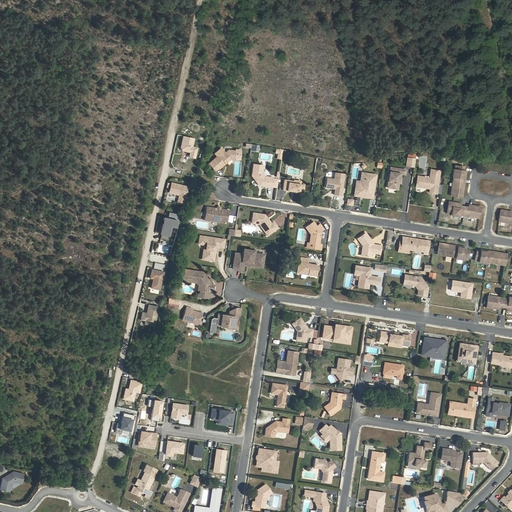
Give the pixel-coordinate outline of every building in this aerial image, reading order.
[(190,152),(189,157),(195,158),(197,148),(192,147),(194,138),(183,136),(181,148),(182,150),(190,152)] [(216,171),(219,167),(220,168),(224,165),(223,164),(225,162),(226,163),(232,158),(236,158),(236,150),(229,150),(226,152),(221,147),(215,153),(217,156),(209,163),(216,171)] [(406,166),(414,167),(415,158),(407,157),(406,166)] [(263,165),(254,164),(252,175),(260,185),(272,187),(273,177),(265,176),(262,172),(263,165)] [(464,170),(464,166),(455,164),(455,168),(453,168),(452,176),(453,176),(462,178),(464,178),(465,170),(464,170)] [(399,177),(401,177),(401,173),(405,173),(406,169),(391,166),(387,186),(398,188),(399,182),(398,182),(399,177)] [(438,186),(441,170),(432,169),(430,176),(431,177),(430,178),(429,177),(418,175),(417,186),(431,188),(430,192),(437,193),(438,186)] [(342,195),(345,173),(335,172),(335,179),(327,178),(326,187),(333,188),(335,187),(336,187),(336,189),(335,194),(342,195)] [(366,175),(362,174),(361,183),(357,183),(356,187),(362,188),(364,186),(366,175)] [(376,177),(366,175),(364,186),(362,188),(356,187),(355,196),(370,198),(372,197),(376,177)] [(462,178),(453,176),(453,178),(450,195),(454,195),(462,196),(463,191),(461,191),(463,181),(462,181),(462,178)] [(294,182),(294,180),(285,179),(283,189),(304,192),(305,184),(301,183),(294,182)] [(188,187),(171,183),(170,191),(180,194),(178,201),(184,202),(188,187)] [(453,201),(449,201),(447,212),(451,213),(451,214),(459,215),(459,214),(463,215),(465,206),(460,205),(461,204),(453,203),(453,201)] [(468,206),(465,206),(463,215),(479,217),(481,206),(476,205),(476,206),(468,205),(468,206)] [(218,208),(207,207),(205,220),(228,223),(229,214),(230,214),(231,210),(221,209),(218,208)] [(511,211),(505,211),(505,210),(500,209),(499,220),(511,222),(511,211)] [(265,214),(253,212),(251,222),(259,223),(265,232),(270,229),(272,232),(278,227),(273,220),(271,222),(265,214)] [(177,220),(164,217),(160,234),(161,234),(160,239),(167,240),(170,226),(175,228),(177,220)] [(322,248),(322,243),(320,243),(321,236),(320,235),(321,233),(322,233),(322,231),(325,228),(321,222),(318,225),(314,220),(307,226),(312,233),(311,241),(311,242),(315,242),(314,247),(322,248)] [(358,237),(363,244),(362,253),(371,255),(372,250),(380,251),(382,244),(373,242),(374,241),(366,231),(358,237)] [(200,235),(199,242),(205,242),(207,245),(206,249),(204,250),(203,259),(215,261),(216,252),(214,250),(215,248),(217,246),(224,247),(225,239),(200,235)] [(424,251),(424,253),(427,254),(429,244),(429,240),(426,240),(415,238),(415,240),(413,239),(411,237),(403,236),(402,240),(401,245),(407,246),(408,248),(409,248),(424,251)] [(402,240),(400,240),(398,250),(408,252),(409,248),(408,248),(407,246),(401,245),(402,240)] [(444,243),(439,242),(437,253),(454,256),(456,256),(457,247),(453,247),(454,246),(444,244),(444,243)] [(465,247),(457,246),(457,247),(456,256),(456,257),(463,259),(463,257),(467,258),(469,249),(465,248),(465,247)] [(255,252),(244,250),(244,253),(236,252),(233,267),(243,269),(245,261),(261,264),(263,253),(255,252)] [(480,251),(476,250),(475,259),(479,260),(479,261),(486,262),(486,261),(488,252),(488,251),(480,250),(480,251)] [(492,253),(488,252),(486,261),(505,264),(507,253),(502,252),(502,253),(492,252),(492,253)] [(149,261),(166,263),(167,255),(151,253),(149,261)] [(265,253),(263,253),(261,264),(245,261),(244,263),(263,266),(265,253)] [(309,258),(300,256),(299,261),(301,261),(300,267),(303,271),(309,272),(309,274),(317,275),(319,264),(309,262),(309,258)] [(301,261),(299,261),(297,272),(309,274),(309,272),(303,271),(300,267),(301,261)] [(372,266),(356,264),(355,273),(360,273),(364,274),(363,278),(362,278),(359,279),(358,283),(360,285),(365,286),(366,282),(368,281),(369,281),(379,283),(380,276),(370,274),(372,266)] [(153,279),(151,288),(159,290),(163,272),(152,270),(150,278),(153,279)] [(186,270),(185,279),(199,281),(201,280),(204,285),(203,291),(202,291),(201,291),(199,291),(198,291),(198,297),(210,299),(211,291),(214,292),(215,284),(212,284),(212,283),(205,272),(186,270)] [(419,289),(418,293),(427,295),(429,286),(427,283),(422,276),(410,274),(408,283),(416,285),(419,289)] [(199,281),(185,279),(184,282),(198,284),(199,286),(198,291),(199,291),(201,291),(202,291),(203,291),(204,285),(201,280),(199,281)] [(452,280),(450,289),(458,291),(459,290),(461,290),(461,291),(460,296),(469,298),(472,284),(452,280)] [(488,294),(486,306),(491,307),(491,306),(498,307),(499,306),(503,306),(504,297),(488,294)] [(504,297),(503,306),(506,307),(506,308),(511,309),(511,296),(508,296),(508,298),(504,297)] [(169,298),(168,308),(177,309),(178,300),(169,298)] [(158,307),(149,305),(147,313),(142,312),(141,319),(145,320),(145,324),(154,326),(158,307)] [(197,313),(193,311),(194,309),(187,307),(183,319),(200,324),(203,313),(198,312),(197,313)] [(230,313),(230,316),(230,318),(227,317),(225,317),(219,316),(218,326),(222,327),(222,328),(226,329),(227,330),(232,330),(233,329),(234,327),(237,327),(238,326),(240,310),(233,309),(230,313)] [(298,331),(297,340),(307,342),(307,335),(312,336),(313,329),(309,328),(300,318),(293,324),(298,331)] [(352,326),(345,325),(345,328),(336,327),(326,325),(324,338),(334,339),(343,340),(344,337),(350,338),(352,326)] [(343,340),(334,339),(334,341),(351,343),(353,326),(352,326),(350,338),(344,337),(343,340)] [(390,333),(380,332),(379,343),(388,344),(388,343),(402,344),(401,346),(409,347),(411,336),(403,335),(403,336),(398,336),(394,335),(389,334),(390,333)] [(424,339),(423,346),(430,347),(431,340),(435,341),(435,342),(437,342),(438,340),(432,339),(424,338),(424,339)] [(430,347),(423,346),(422,355),(439,358),(440,353),(444,354),(446,342),(442,342),(442,340),(438,340),(437,342),(435,342),(435,341),(431,340),(430,347)] [(457,361),(464,362),(464,359),(472,361),(473,356),(475,357),(477,347),(460,344),(457,361)] [(278,367),(277,373),(285,375),(295,376),(299,353),(289,351),(287,363),(287,365),(281,364),(278,367)] [(493,353),(491,363),(501,365),(502,366),(511,368),(511,359),(511,357),(506,356),(505,357),(502,357),(502,356),(502,354),(493,353)] [(364,365),(368,366),(369,362),(372,362),(373,356),(365,355),(364,365)] [(339,368),(339,369),(338,373),(343,380),(351,375),(351,374),(355,375),(356,367),(352,367),(353,359),(341,358),(339,368)] [(384,367),(383,374),(394,376),(393,378),(400,379),(401,375),(402,374),(402,371),(402,370),(402,366),(387,363),(386,366),(385,367),(384,367)] [(312,373),(305,372),(303,383),(310,384),(312,373)] [(302,382),(301,391),(309,392),(310,384),(303,383),(302,382)] [(279,394),(277,406),(284,407),(288,386),(274,383),(272,393),(279,394)] [(342,408),(344,398),(347,399),(348,394),(334,392),(333,402),(327,406),(333,415),(342,408)] [(438,415),(441,393),(433,392),(431,394),(430,404),(420,403),(418,404),(417,412),(427,414),(428,413),(431,413),(432,415),(438,415)] [(509,416),(511,404),(494,402),(495,399),(490,398),(489,402),(490,403),(490,406),(488,406),(487,416),(492,416),(493,413),(500,414),(500,415),(509,416)] [(474,418),(476,400),(469,399),(469,405),(453,402),(451,412),(460,413),(459,416),(474,418)] [(449,414),(459,416),(460,413),(451,412),(453,402),(451,402),(449,414)] [(295,415),(293,424),(301,425),(302,417),(295,415)] [(275,421),(266,428),(265,436),(274,438),(275,434),(278,432),(283,432),(284,429),(288,429),(289,420),(282,418),(282,422),(275,421)] [(304,429),(309,430),(309,427),(311,428),(313,420),(305,419),(304,429)] [(326,425),(321,431),(324,433),(325,433),(331,439),(332,440),(332,449),(332,450),(342,449),(342,435),(341,434),(340,434),(338,433),(338,431),(332,426),(331,426),(329,428),(326,425)] [(325,433),(322,436),(328,442),(331,439),(325,433)] [(315,436),(311,440),(317,447),(321,444),(315,436)] [(421,459),(422,449),(424,450),(430,450),(431,443),(423,442),(423,446),(416,445),(415,453),(409,452),(407,463),(414,463),(414,466),(426,468),(427,460),(423,460),(421,459)] [(259,449),(258,455),(259,456),(259,459),(257,460),(256,466),(262,467),(271,468),(274,466),(275,461),(276,452),(259,449)] [(450,450),(442,449),(441,459),(449,461),(451,463),(450,467),(459,468),(462,453),(454,452),(452,453),(451,453),(450,451),(450,450)] [(380,462),(383,463),(384,454),(372,452),(368,480),(382,482),(384,473),(378,472),(380,462)] [(487,452),(472,452),(472,459),(478,459),(478,462),(483,462),(491,470),(498,462),(490,455),(489,455),(488,454),(488,452),(487,452)] [(325,461),(315,459),(313,468),(320,469),(322,472),(325,476),(324,483),(331,484),(333,471),(332,470),(336,467),(331,461),(327,463),(325,461)] [(275,461),(274,466),(271,468),(262,467),(262,471),(278,473),(279,462),(275,461)] [(156,473),(146,467),(143,473),(145,474),(140,483),(138,488),(136,491),(133,489),(131,494),(138,499),(141,494),(145,496),(144,499),(148,501),(152,495),(148,493),(155,479),(153,478),(156,473)] [(5,480),(2,491),(12,494),(13,487),(17,484),(24,486),(26,476),(15,474),(13,475),(13,476),(12,477),(10,477),(5,480)] [(194,476),(190,484),(197,487),(201,479),(194,476)] [(161,485),(166,487),(169,480),(165,478),(161,485)] [(252,502),(251,507),(260,508),(261,505),(263,504),(266,504),(267,498),(273,493),(266,485),(265,485),(256,491),(255,503),(252,502)] [(217,511),(221,490),(211,489),(208,510),(193,508),(192,511),(217,511)] [(504,496),(501,499),(507,505),(509,502),(511,504),(511,489),(511,490),(509,492),(505,497),(504,496)] [(180,511),(189,495),(181,491),(177,499),(168,494),(163,503),(171,506),(172,506),(175,508),(175,509),(173,511),(174,511),(180,511)] [(315,492),(305,491),(304,496),(314,497),(313,501),(313,502),(315,502),(317,502),(319,507),(318,511),(316,511),(315,511),(314,511),(327,511),(328,506),(326,500),(325,501),(325,499),(325,498),(325,494),(315,492)] [(448,500),(458,505),(465,497),(461,493),(448,491),(448,500)] [(380,504),(383,503),(384,494),(369,492),(368,501),(367,501),(366,505),(380,507),(380,504)] [(445,511),(444,505),(439,506),(436,495),(427,497),(428,501),(426,501),(428,510),(430,509),(431,511),(445,511)]
